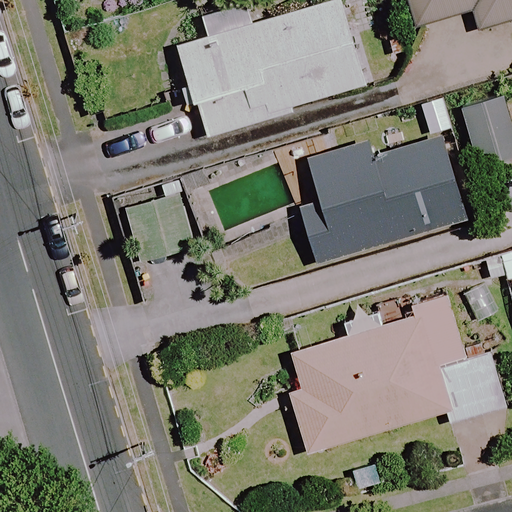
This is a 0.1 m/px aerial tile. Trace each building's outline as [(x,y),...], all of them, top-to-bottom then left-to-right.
[(358,66),(338,0),(319,0),(163,47),(192,141),(391,81),(384,58),(358,66)] [(511,0),(407,0),(415,25),(466,10),(472,31),(511,18),(511,0)] [(511,156),(511,148),(496,97),(451,111),(469,170),(511,156)] [(276,165),(308,265),(458,218),(427,118),(276,165)] [(188,249),(174,193),(118,207),(133,263),(188,249)] [(483,355),(461,361),(427,370),(414,319),(290,352),(300,392),(284,396),(299,453),(441,415),(444,424),(498,409),(483,355)]
